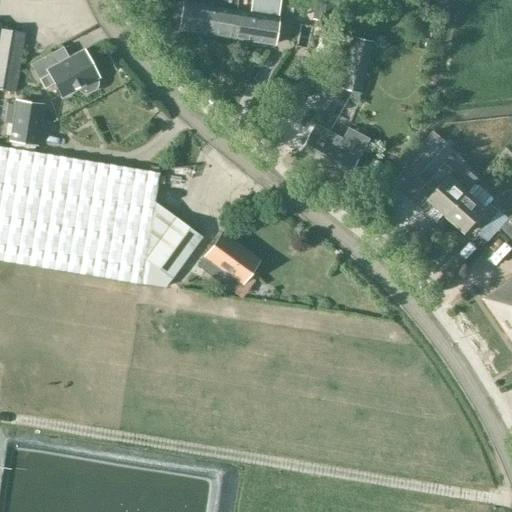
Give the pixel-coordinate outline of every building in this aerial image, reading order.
[(274,46),(281,3),(261,0),(255,0),(254,14),(185,2),(180,30),(274,46)] [(0,89),(15,92),(24,33),(0,28),(0,89)] [(337,35),(325,85),(361,93),(372,43),(337,35)] [(68,57),(62,46),(30,64),(44,90),(53,85),(60,100),(78,90),(79,91),(82,94),(87,94),(95,90),(98,86),(98,81),(97,80),(100,78),(83,48),(68,57)] [(44,104),(14,99),(8,142),(38,146),(44,104)] [(363,154),(316,128),(301,154),(348,181),(363,154)] [(410,161),(413,164),(424,173),(449,145),(436,133),(410,161)] [(0,259),(139,283),(144,256),(170,276),(201,234),(174,214),(173,217),(154,202),(158,173),(0,146),(0,259)] [(447,165),(426,188),(435,196),(430,202),(446,219),(469,193),(476,186),(481,181),(464,166),(457,174),(447,165)] [(469,193),(446,219),(466,236),(473,229),(481,237),(502,215),(491,205),(495,200),(493,196),(480,185),(476,186),(469,193)] [(511,217),(503,227),(511,235),(511,217)] [(202,253),(195,263),(199,266),(220,281),(233,290),(240,280),(256,257),(218,230),(202,253)] [(511,339),(511,280),(484,299),(511,339)]
